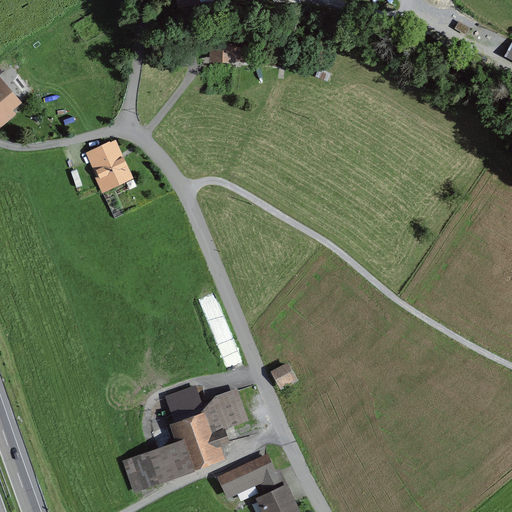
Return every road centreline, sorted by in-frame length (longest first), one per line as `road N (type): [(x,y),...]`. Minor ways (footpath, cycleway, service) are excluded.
road 1 (unclassified): [(0,142),(30,147),(113,130),(145,141),(184,191),(324,511)]
road 2 (track): [(125,511),(283,431)]
